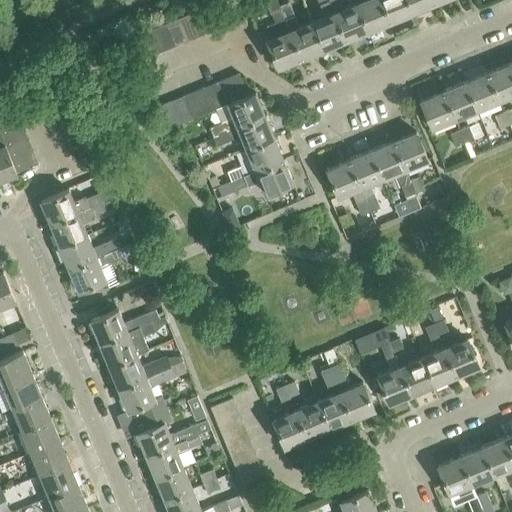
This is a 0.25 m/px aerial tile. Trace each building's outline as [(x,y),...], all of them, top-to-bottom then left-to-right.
[(229,24),(240,19),(232,0),(224,0),(220,2),(229,24)] [(277,0),(245,0),(244,1),(248,13),(266,5),(269,12),(271,11),(273,16),(281,13),(278,8),(280,7),(277,0)] [(321,49),(343,39),(327,0),(316,0),(319,4),(317,5),(322,16),(310,21),(321,49)] [(327,0),(343,39),(365,30),(354,3),(342,7),(339,0),(327,0)] [(352,0),(354,3),(365,30),(387,21),(378,0),(352,0)] [(378,0),(387,21),(410,12),(404,0),(378,0)] [(404,0),(410,12),(432,3),(430,0),(404,0)] [(220,2),(209,6),(218,28),(229,24),(220,2)] [(289,30),(287,30),(299,58),(321,49),(310,21),(299,25),(289,2),(281,5),(285,15),(283,16),(289,30)] [(207,33),(218,28),(209,6),(198,11),(207,33)] [(198,11),(187,15),(196,37),(207,33),(198,11)] [(185,42),(196,37),(187,15),(176,20),(185,42)] [(176,20),(165,25),(174,47),(185,42),(176,20)] [(163,51),(174,47),(165,25),(154,29),(163,51)] [(154,29),(143,34),(152,56),(163,51),(154,29)] [(276,67),(299,58),(287,30),(265,40),(276,67)] [(140,60),(152,56),(143,34),(131,38),(140,60)] [(511,72),(508,63),(486,73),(497,100),(511,94),(511,72)] [(47,93),(69,84),(65,73),(42,82),(47,93)] [(237,73),(226,78),(235,100),(246,95),(237,73)] [(475,110),(497,100),(486,73),(464,82),(475,110)] [(224,104),(235,100),(226,78),(215,82),(224,104)] [(212,109),(215,108),(224,104),(215,82),(203,87),(212,109)] [(464,82),(441,91),(453,119),(475,110),(464,82)] [(73,95),(69,84),(47,93),(51,104),(73,95)] [(203,87),(193,91),(202,113),(212,109),(203,87)] [(190,118),(202,113),(193,91),(181,96),(190,118)] [(431,128),(453,119),(441,91),(419,101),(431,128)] [(209,127),(213,136),(263,115),(253,92),(246,95),(235,100),(224,104),(215,108),(221,122),(209,127)] [(55,115),(78,107),(73,95),(51,104),(55,115)] [(32,150),(10,96),(0,100),(0,139),(2,144),(8,160),(32,150)] [(181,96),(170,101),(179,122),(190,118),(181,96)] [(169,127),(179,122),(170,101),(160,105),(169,127)] [(55,115),(60,127),(82,118),(78,107),(55,115)] [(511,107),(502,111),(508,125),(509,124),(511,131),(511,107)] [(500,128),(508,125),(502,111),(494,115),(500,128)] [(239,137),(244,149),(272,137),(263,115),(213,136),(217,146),(239,137)] [(64,138),(87,129),(82,118),(60,127),(64,138)] [(469,126),(458,130),(463,143),(474,139),(469,126)] [(64,138),(69,149),(91,140),(87,129),(64,138)] [(458,130),(449,134),(455,147),(463,143),(458,130)] [(426,159),(414,131),(392,140),(403,168),(426,159)] [(272,137),(244,149),(254,171),(282,160),(272,137)] [(73,160),(96,151),(91,140),(69,149),(73,160)] [(392,140),(369,150),(381,178),(392,173),(397,186),(400,185),(404,197),(414,193),(408,180),(403,168),(392,140)] [(0,178),(14,173),(8,160),(2,144),(0,144),(0,178)] [(38,163),(32,150),(8,160),(14,173),(38,163)] [(369,183),(381,178),(369,150),(347,159),(369,212),(379,207),(369,183)] [(361,215),(369,212),(347,159),(325,169),(337,196),(351,191),(361,215)] [(291,182),(282,160),(254,171),(243,176),(231,181),(235,190),(258,181),(263,194),(291,182)] [(231,180),(231,181),(243,176),(239,167),(227,172),(228,173),(221,176),(223,184),(231,180)] [(218,184),(215,176),(208,179),(207,179),(210,187),(211,186),(218,184)] [(423,189),(418,176),(408,180),(414,193),(423,189)] [(75,183),(78,195),(98,191),(95,179),(75,183)] [(39,202),(49,225),(100,203),(97,193),(84,199),(83,197),(72,202),(67,190),(39,202)] [(88,220),(105,213),(100,203),(49,225),(58,246),(92,232),(88,220)] [(58,246),(67,268),(120,246),(116,237),(101,243),(96,230),(92,232),(58,246)] [(126,243),(120,246),(67,268),(76,291),(104,279),(98,265),(130,252),(136,250),(132,241),(126,243)] [(0,272),(0,305),(13,300),(2,271),(0,272)] [(511,282),(509,277),(497,282),(501,289),(507,292),(511,289),(511,282)] [(440,317),(435,306),(428,309),(433,321),(440,317)] [(88,320),(97,343),(158,317),(155,309),(122,322),(116,309),(88,320)] [(161,317),(159,318),(158,317),(97,343),(107,365),(135,354),(148,349),(143,336),(155,331),(156,332),(166,328),(161,317)] [(511,346),(511,318),(502,322),(511,346)] [(443,347),(442,347),(454,375),(476,366),(465,338),(451,343),(441,320),(432,323),(438,337),(439,337),(443,347)] [(431,340),(438,337),(432,323),(425,326),(431,340)] [(410,393),(431,384),(420,356),(409,361),(394,324),(386,328),(390,341),(388,342),(410,393)] [(382,327),(370,333),(375,347),(381,345),(388,342),(382,327)] [(24,329),(2,338),(7,349),(29,340),(24,329)] [(386,403),(410,393),(388,342),(381,345),(391,368),(375,375),(386,403)] [(431,384),(454,375),(442,347),(420,356),(431,384)] [(329,366),(327,367),(348,418),(371,409),(360,381),(352,384),(345,369),(342,371),(332,348),(323,352),(329,366)] [(0,378),(2,384),(31,373),(22,349),(0,358),(0,378)] [(140,366),(135,354),(107,365),(116,387),(182,360),(181,357),(167,357),(166,356),(140,366)] [(161,395),(153,398),(149,387),(187,371),(182,360),(116,387),(126,410),(135,406),(140,417),(166,407),(161,395)] [(326,428),(348,418),(327,367),(320,370),(330,393),(315,400),(326,428)] [(40,394),(31,373),(2,384),(11,406),(40,394)] [(293,382),(283,386),(288,399),(298,395),(293,382)] [(280,402),(288,399),(283,386),(275,389),(280,402)] [(11,406),(20,428),(49,417),(40,394),(11,406)] [(208,407),(212,417),(233,408),(229,398),(208,407)] [(315,400),(292,409),(303,437),(326,428),(315,400)] [(134,433),(144,455),(198,433),(210,429),(206,419),(167,434),(163,424),(171,421),(166,407),(140,417),(145,428),(134,433)] [(216,428),(238,419),(233,408),(212,417),(216,428)] [(281,446),(303,437),(292,409),(270,418),(281,446)] [(29,451),(59,439),(49,417),(20,428),(29,451)] [(216,428),(221,439),(243,430),(238,419),(216,428)] [(221,439),(226,450),(247,441),(243,430),(221,439)] [(153,477),(181,466),(176,454),(201,443),(198,433),(144,455),(153,477)] [(511,433),(503,437),(511,459),(511,433)] [(493,474),(511,466),(511,459),(503,437),(481,446),(493,474)] [(29,451),(38,473),(68,461),(59,439),(29,451)] [(230,461),(252,452),(247,441),(226,450),(230,461)] [(209,457),(220,453),(216,444),(205,448),(209,457)] [(458,455),(463,467),(470,483),(493,474),(481,446),(458,455)] [(230,461),(235,472),(257,463),(252,452),(230,461)] [(470,483),(463,467),(458,455),(435,465),(447,493),(449,492),(452,499),(457,501),(465,498),(470,511),(480,507),(474,494),(470,483)] [(48,495),(77,483),(68,461),(38,473),(48,495)] [(240,483),(261,474),(257,463),(235,472),(240,483)] [(190,488),(181,466),(153,477),(162,499),(190,488)] [(199,474),(203,482),(215,477),(212,468),(199,474)] [(207,493),(220,487),(215,477),(203,482),(207,493)] [(69,511),(86,505),(77,483),(48,495),(54,511),(69,511)] [(162,499),(167,511),(191,511),(199,509),(190,488),(162,499)] [(375,511),(367,489),(339,500),(343,511),(375,511)] [(492,511),(483,490),(474,494),(480,507),(482,511),(492,511)] [(222,511),(228,509),(224,500),(212,505),(215,511),(222,511)]
